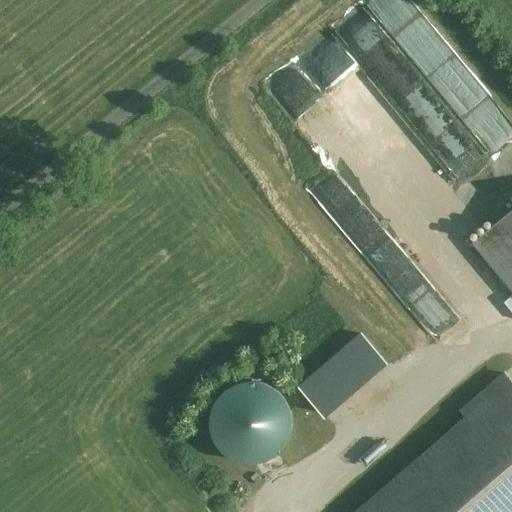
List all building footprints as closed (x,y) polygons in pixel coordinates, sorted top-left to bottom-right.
[(348,68),(330,83),(390,154),(402,144),(410,153),(424,141),(411,127),(409,128),(381,95),(370,82),(364,87),(348,68)] [(511,210),(472,244),(511,291),(511,210)] [(511,511),(511,382),(504,374),(462,411),(468,419),(361,511),(511,511)] [(291,461),(297,384),(226,379),(220,455),(291,461)] [(180,494),(204,511),(214,511),(226,495),(196,473),(180,494)] [(105,511),(141,511),(106,483),(92,500),(105,511)]
